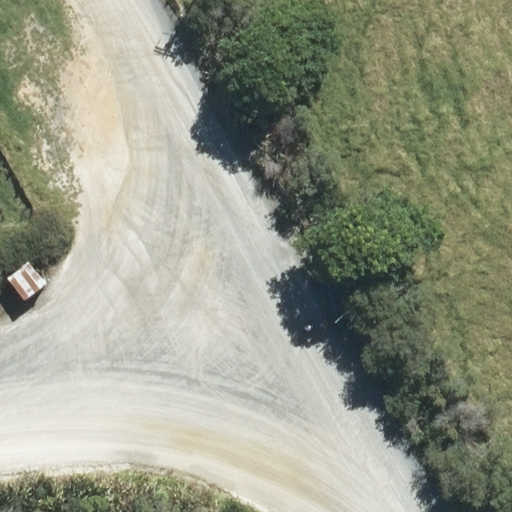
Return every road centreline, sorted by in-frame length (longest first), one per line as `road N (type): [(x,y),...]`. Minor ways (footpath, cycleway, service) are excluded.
road 1 (residential): [(189,338),(186,154),(113,0)]
road 2 (tertiary): [(189,338),(365,511)]
road 3 (tertiary): [(0,402),(189,338)]
